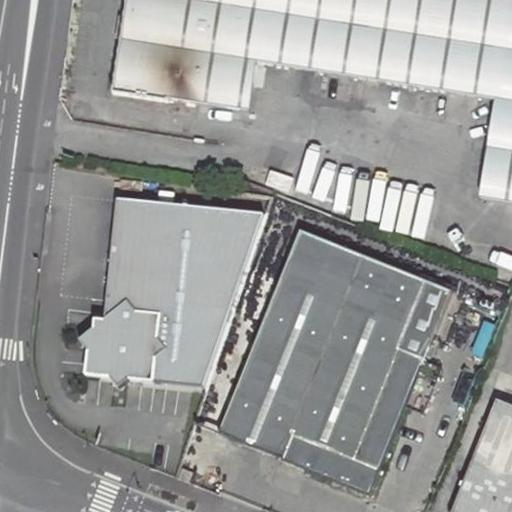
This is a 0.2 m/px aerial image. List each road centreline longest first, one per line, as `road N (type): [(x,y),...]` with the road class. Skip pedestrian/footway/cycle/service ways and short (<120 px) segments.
road 1 (tertiary): [(38,0),(0,326)]
road 2 (tertiary): [(109,511),(0,457)]
